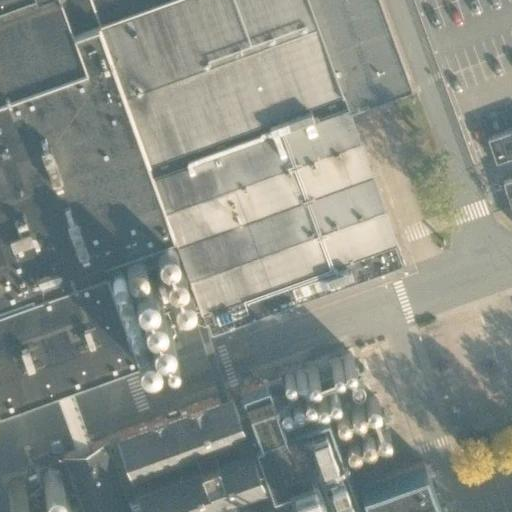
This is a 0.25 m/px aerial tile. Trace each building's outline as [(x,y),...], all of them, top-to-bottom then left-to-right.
[(0,0),(0,403),(137,355),(103,255),(174,230),(199,299),(174,308),(179,321),(204,312),(209,329),(402,259),(346,104),(389,88),(408,81),(378,0),(0,0)] [(511,127),(486,137),(494,159),(511,152),(511,127)] [(511,177),(502,180),(511,213),(511,177)] [(227,511),(222,496),(260,482),(263,490),(240,498),(245,511),(440,511),(422,460),(360,483),(370,509),(363,511),(355,490),(354,490),(336,439),(387,421),(382,409),(331,427),(326,411),(284,426),(276,402),(364,371),(362,365),(357,366),(355,360),(283,386),(271,390),(266,377),(240,387),(245,402),(233,406),(228,391),(116,431),(131,473),(165,461),(194,451),(198,462),(169,472),(135,484),(145,511),(132,511),(105,435),(62,451),(83,511),(227,511)] [(471,458),(511,448),(511,438),(469,450),(471,458)] [(194,451),(165,461),(169,472),(198,462),(194,451)]
